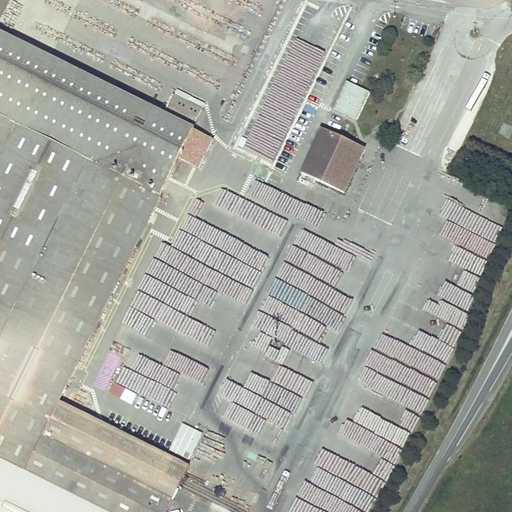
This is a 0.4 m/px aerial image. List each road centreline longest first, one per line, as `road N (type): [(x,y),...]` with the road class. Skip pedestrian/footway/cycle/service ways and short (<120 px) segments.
road 1 (unknown): [(210,421),(104,354),(182,199),(208,175)]
road 2 (tertiary): [(511,329),(408,511)]
